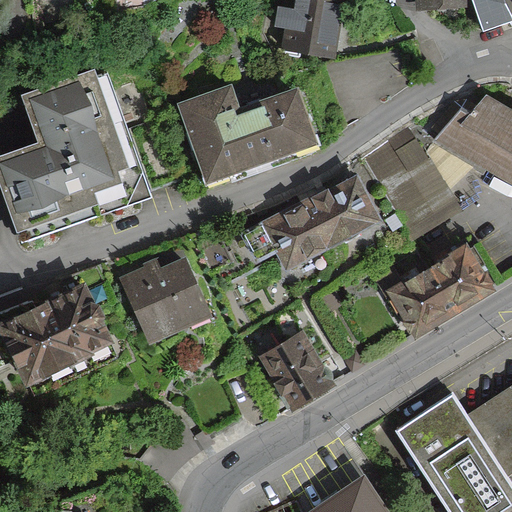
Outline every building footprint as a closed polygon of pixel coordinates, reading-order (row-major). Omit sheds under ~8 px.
[(284,51),(334,56),(339,0),(294,0),(293,9),(278,7),(276,24),(287,25),(284,51)] [(509,23),(500,0),(476,0),(487,31),(509,23)] [(36,144),(0,156),(0,203),(13,241),(122,203),(139,172),(104,71),(21,99),(36,144)] [(229,84),(174,103),(202,183),(315,145),(295,87),(237,107),(229,84)] [(436,143),(511,185),(511,108),(482,92),(469,116),(455,108),(436,143)] [(366,156),(412,240),(461,214),(414,129),(366,156)] [(356,175),(303,203),(327,248),(381,219),(356,175)] [(303,203),(242,235),(256,261),(274,252),(284,271),(327,248),(303,203)] [(466,244),(425,268),(453,313),(493,289),(466,244)] [(118,278),(144,339),(205,313),(181,258),(158,268),(154,257),(139,264),(141,268),(118,278)] [(385,292),(413,338),(453,313),(425,268),(385,292)] [(81,286),(0,321),(0,347),(17,386),(108,346),(81,286)] [(303,331),(258,354),(286,409),(331,385),(303,331)] [(511,390),(469,418),(507,478),(511,474),(511,390)] [(450,511),(511,511),(511,485),(507,478),(469,418),(454,395),(398,431),(450,511)] [(311,511),(383,511),(362,479),(311,511)]
